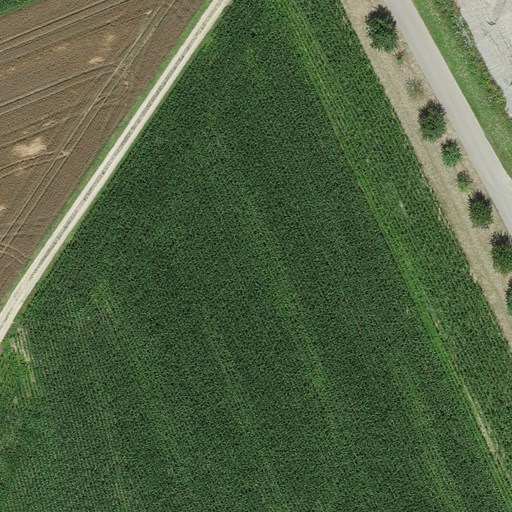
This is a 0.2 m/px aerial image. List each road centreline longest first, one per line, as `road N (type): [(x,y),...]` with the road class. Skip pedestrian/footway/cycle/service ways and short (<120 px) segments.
road 1 (track): [(224,0),(0,336)]
road 2 (unclassified): [(402,0),(511,205)]
